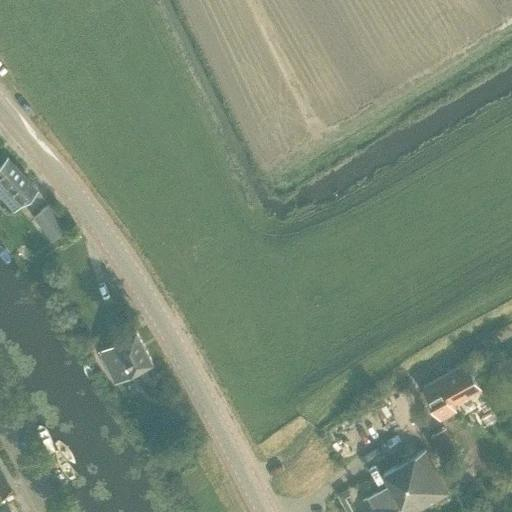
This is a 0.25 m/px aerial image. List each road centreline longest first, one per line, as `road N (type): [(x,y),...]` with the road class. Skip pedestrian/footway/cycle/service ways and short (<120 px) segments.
road 1 (tertiary): [(262,511),(131,270),(0,108)]
road 2 (residential): [(272,511),(401,435),(410,383),(511,330)]
